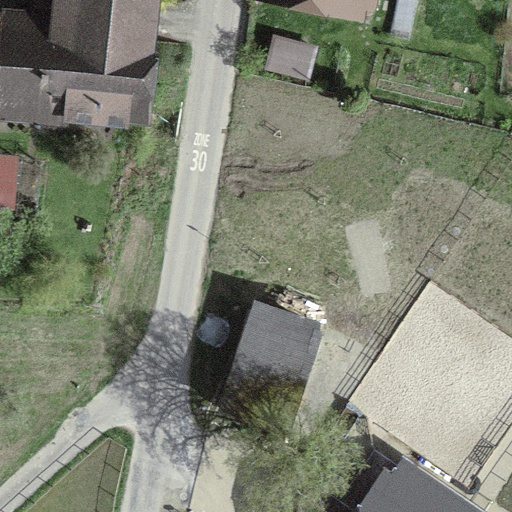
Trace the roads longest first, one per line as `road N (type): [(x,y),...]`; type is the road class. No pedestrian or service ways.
road 1 (residential): [(225,0),(143,511)]
road 2 (track): [(178,316),(98,433),(0,509)]
